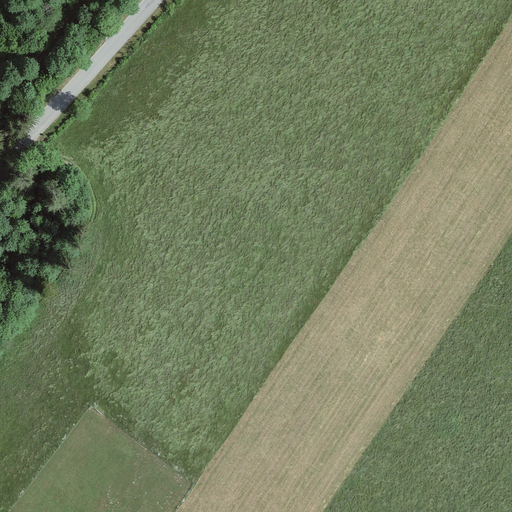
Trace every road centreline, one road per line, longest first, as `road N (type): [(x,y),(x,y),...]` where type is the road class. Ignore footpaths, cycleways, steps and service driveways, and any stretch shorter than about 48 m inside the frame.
road 1 (unclassified): [(0,164),(152,0)]
road 2 (track): [(83,0),(0,105)]
